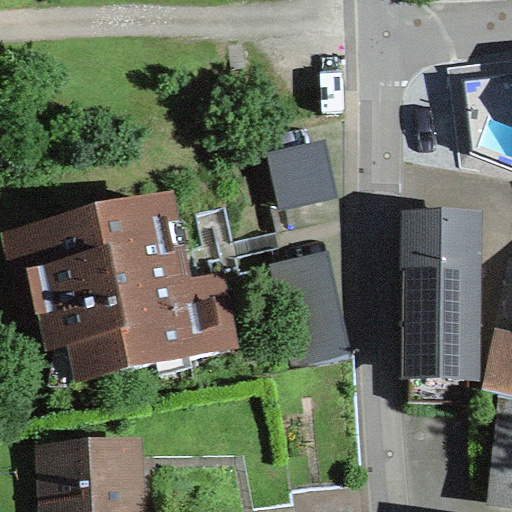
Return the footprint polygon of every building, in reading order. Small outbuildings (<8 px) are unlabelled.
[(321,148),(271,159),(282,208),(331,198),(321,148)] [(167,205),(11,238),(29,320),(47,316),(54,349),(76,345),(83,382),(231,350),(218,287),(180,295),(178,286),(183,285),(177,254),(168,256),(163,232),(172,230),(167,205)] [(472,218),(410,219),(412,343),(473,342),(472,218)] [(346,358),(325,262),(271,274),(292,370),(346,358)] [(511,337),(496,334),(483,393),(511,399),(511,337)] [(474,406),(473,342),(412,343),(413,407),(474,406)] [(136,511),(134,453),(45,457),(47,511),(136,511)]
